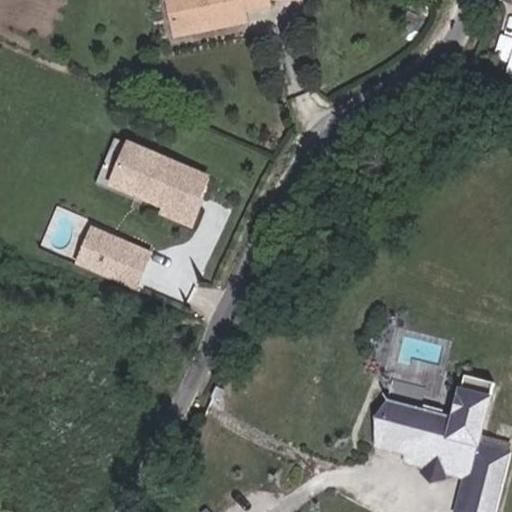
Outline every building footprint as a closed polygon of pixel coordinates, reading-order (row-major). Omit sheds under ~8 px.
[(265,0),(166,0),(175,42),(244,27),(242,16),(268,11),(265,0)] [(133,143),(113,182),(166,208),(163,214),(191,228),(201,207),(193,203),(196,198),(200,200),(210,182),(133,143)] [(69,257),(81,261),(94,224),(82,220),(69,257)] [(101,279),(117,242),(94,233),(79,269),(101,279)] [(133,292),(149,255),(117,242),(101,279),(133,292)] [(469,441),(486,380),(457,371),(445,413),(380,394),(367,440),(399,450),(398,453),(417,459),(424,455),(426,449),(434,452),(433,458),(436,464),(460,471),(451,503),(481,511),(484,511),(502,450),(469,441)] [(481,511),(451,503),(448,511),(481,511)]
